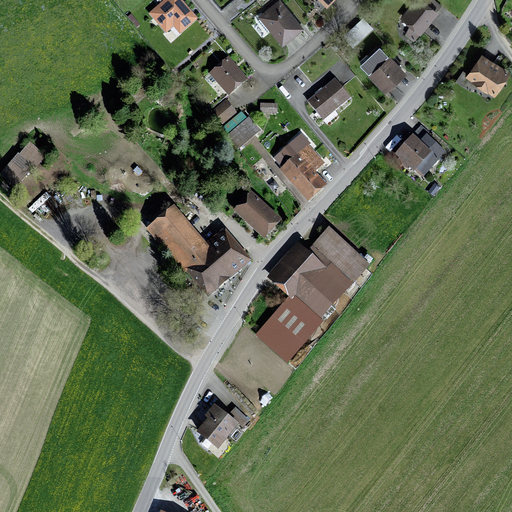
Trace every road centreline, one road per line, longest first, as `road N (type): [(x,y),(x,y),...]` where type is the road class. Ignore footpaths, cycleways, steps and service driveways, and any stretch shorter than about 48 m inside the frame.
road 1 (tertiary): [(138,511),(201,367),(262,269),(412,102),(483,4)]
road 2 (residential): [(356,0),(294,61),(274,70),(255,62),(200,0)]
road 3 (track): [(0,196),(147,320)]
